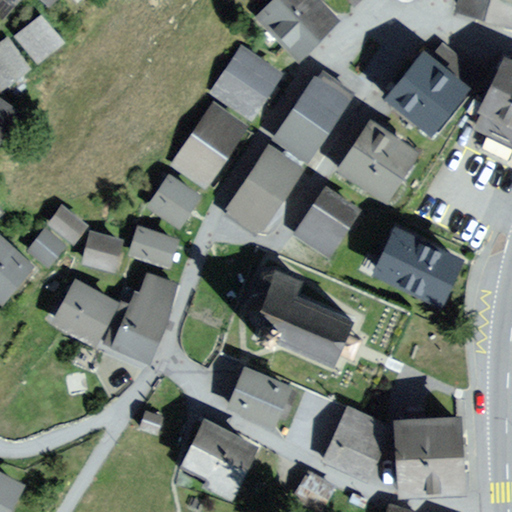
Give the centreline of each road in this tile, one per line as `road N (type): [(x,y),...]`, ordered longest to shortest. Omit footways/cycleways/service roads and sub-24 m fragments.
road 1 (residential): [(171,352),(225,408),(339,471),(409,500),(481,511)]
road 2 (residential): [(427,21),(367,20),(322,55),(228,195),(210,246)]
road 3 (residential): [(210,246),(275,245),(389,89),(427,21)]
road 4 (residential): [(68,511),(171,352)]
